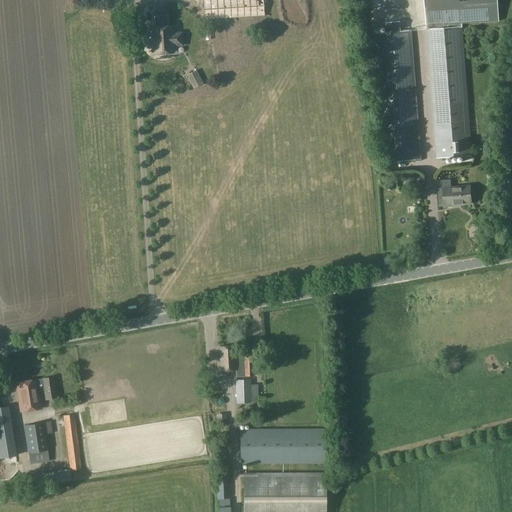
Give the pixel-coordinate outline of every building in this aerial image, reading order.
[(197,0),(198,18),(259,15),(258,4),(257,4),(257,0),(197,0)] [(423,0),(425,30),(462,27),(462,23),(498,21),(497,0),(423,0)] [(151,28),(153,54),(173,53),(172,46),(182,46),(181,33),(172,34),(171,27),(151,28)] [(465,61),(462,27),(425,30),(436,158),(472,155),(465,61)] [(421,160),(416,88),(411,30),(375,33),(385,163),(421,160)] [(197,71),(187,75),(194,88),(203,84),(197,71)] [(470,203),(469,186),(438,189),(440,205),(444,205),(445,207),(460,206),(460,204),(470,203)] [(237,370),(236,353),(236,346),(217,347),(218,371),(235,370),(237,370)] [(252,352),(236,353),(237,370),(235,370),(236,377),(253,377),(252,352)] [(41,379),(42,379),(44,394),(45,401),(57,399),(54,377),(41,379)] [(42,379),(37,380),(17,383),(21,412),(41,409),(39,394),(44,394),(42,379)] [(250,380),(243,380),(235,380),(236,404),(251,403),(251,399),(250,385),(250,380)] [(250,385),(251,399),(258,398),(257,385),(250,385)] [(0,406),(0,457),(11,456),(5,406),(0,406)] [(70,469),(71,471),(81,470),(74,414),(63,416),(69,470),(70,469)] [(226,414),(216,414),(218,471),(229,471),(226,414)] [(49,462),(46,435),(52,434),(50,422),(25,425),(30,464),(49,462)] [(236,461),(316,461),(316,429),(236,429),(236,461)] [(68,468),(47,471),(49,482),(69,478),(68,468)] [(217,500),(227,499),(229,499),(228,475),(216,476),(217,500)] [(318,511),(318,496),(236,497),(236,511),(318,511)]
